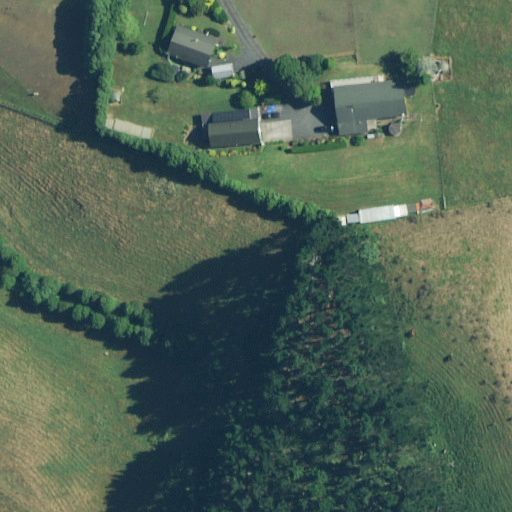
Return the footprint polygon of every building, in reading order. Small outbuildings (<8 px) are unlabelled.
[(180,25),(169,54),(209,69),(220,40),(180,25)] [(235,75),(233,64),(212,67),(214,79),(235,75)] [(333,96),(337,95),(341,135),(378,131),(377,119),(411,115),(407,79),(374,83),(373,76),(331,81),(333,96)] [(155,130),(119,120),(117,129),(152,139),(155,130)] [(261,144),(259,120),(211,124),(213,148),(261,144)] [(398,207),(400,217),(439,211),(437,201),(398,207)] [(375,222),(374,208),(360,208),(360,214),(340,215),(340,224),(375,222)]
